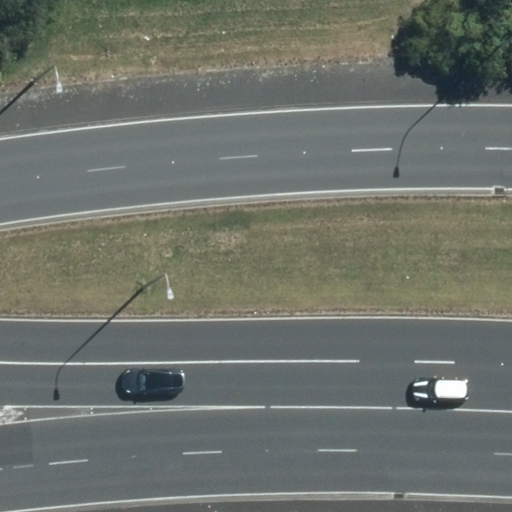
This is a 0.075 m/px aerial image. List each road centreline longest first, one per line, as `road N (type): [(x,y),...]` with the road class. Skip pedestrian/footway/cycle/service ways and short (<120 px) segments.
road 1 (primary): [(511,455),(407,448),(196,453),(0,478)]
road 2 (primary): [(0,181),(196,156),(511,153)]
road 3 (motorway): [(511,364),(0,365)]
